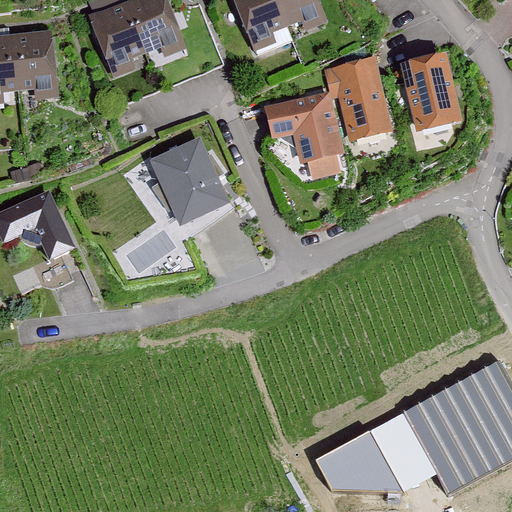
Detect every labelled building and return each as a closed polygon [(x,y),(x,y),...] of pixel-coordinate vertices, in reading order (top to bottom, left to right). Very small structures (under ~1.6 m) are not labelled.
[(87,0),(95,18),(110,12),(134,2),(137,0),(87,0)] [(186,51),(164,0),(137,0),(134,2),(110,12),(95,18),(88,21),(113,83),(136,73),(132,65),(161,54),(164,60),(186,51)] [(328,27),(317,0),(231,0),(254,56),(275,47),(272,39),(302,27),(305,36),(328,27)] [(59,102),(51,36),(29,39),(0,42),(0,108),(4,108),(3,99),(35,95),(36,105),(59,102)] [(415,137),(462,127),(448,60),(401,70),(415,137)] [(349,147),(392,136),(375,64),(323,77),(329,100),(337,98),(349,147)] [(302,171),(343,161),(327,97),(264,112),(273,146),(294,141),(302,171)] [(179,229),(230,207),(202,142),(151,164),(179,229)] [(49,262),(73,252),(49,195),(0,215),(0,241),(1,245),(36,231),(49,262)] [(511,385),(500,363),(314,461),(331,492),(404,495),(438,478),(448,497),(511,462),(511,385)]
